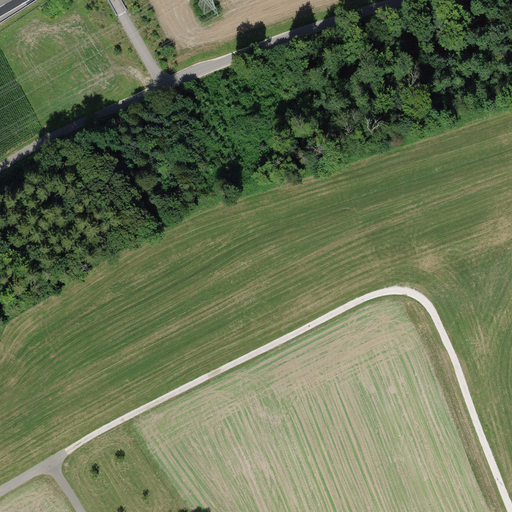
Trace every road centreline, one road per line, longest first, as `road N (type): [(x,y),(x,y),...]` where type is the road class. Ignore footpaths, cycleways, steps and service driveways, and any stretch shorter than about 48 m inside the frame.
road 1 (track): [(511,511),(433,313),(397,288),(365,297),(49,462)]
road 2 (unclassified): [(386,0),(164,84)]
road 3 (unclassified): [(164,84),(0,170)]
